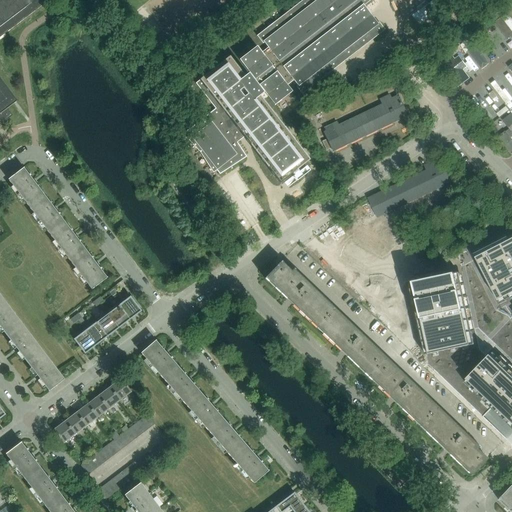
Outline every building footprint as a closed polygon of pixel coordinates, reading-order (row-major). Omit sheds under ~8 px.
[(0,0),(0,112),(4,117),(18,109),(0,85),(0,37),(49,0),(0,0)] [(215,109),(186,132),(191,138),(188,140),(200,152),(208,166),(211,164),(216,170),(220,175),(246,157),(232,136),(242,128),(282,180),(291,173),(309,159),(294,140),(294,139),(285,127),(280,131),(255,99),(263,93),(260,90),(261,90),(262,89),(274,106),(291,92),(286,86),(293,80),(303,93),(383,31),(364,6),(371,0),(302,0),(258,34),(268,47),(261,53),(256,47),(239,59),(252,76),(251,77),(248,74),(241,79),(226,61),(204,78),(203,77),(196,83),(207,98),(215,109)] [(483,52),(490,61),(510,45),(504,36),(483,52)] [(497,102),(502,99),(489,77),(483,80),(497,102)] [(391,117),(404,111),(397,96),(382,104),(383,105),(324,133),(333,150),(393,121),(391,117)] [(497,104),(484,113),(499,137),(509,131),(503,120),(506,118),(497,104)] [(377,217),(438,187),(436,183),(449,177),(442,163),(427,170),(427,171),(369,199),(377,217)] [(8,180),(29,207),(44,195),(24,168),(8,180)] [(29,207),(49,234),(65,223),(44,195),(29,207)] [(49,234),(70,262),(86,250),(65,223),(49,234)] [(353,230),(334,271),(390,296),(398,279),(422,281),(434,278),(432,269),(404,266),(409,255),(353,230)] [(458,273),(410,283),(426,355),(428,365),(503,436),(511,427),(510,426),(511,423),(511,253),(505,239),(475,254),(459,262),(464,271),(461,272),(458,273)] [(70,262),(91,289),(106,278),(86,250),(70,262)] [(277,266),(265,279),(316,328),(333,311),(281,261),(277,266)] [(22,325),(1,297),(0,297),(0,326),(7,336),(22,325)] [(130,297),(119,305),(130,320),(141,311),(130,297)] [(119,305),(108,314),(119,328),(130,320),(119,305)] [(333,311),(316,328),(368,378),(384,360),(333,311)] [(108,314),(96,322),(107,337),(119,328),(108,314)] [(107,337),(96,322),(85,331),(96,345),(107,337)] [(28,364),(43,352),(22,325),(7,336),(28,364)] [(74,339),(85,354),(96,345),(85,331),(74,339)] [(140,353),(163,379),(177,367),(155,341),(140,353)] [(64,380),(43,352),(28,364),(49,391),(64,380)] [(384,360),(368,378),(419,427),(436,409),(384,360)] [(177,367),(163,379),(185,405),(200,393),(177,367)] [(121,379),(109,388),(119,400),(130,392),(121,379)] [(108,409),(119,400),(109,388),(98,396),(108,409)] [(185,405),(208,432),(222,419),(200,393),(185,405)] [(97,417),(108,409),(98,396),(87,404),(97,417)] [(85,426),(97,417),(87,404),(76,413),(85,426)] [(436,409),(419,427),(470,475),(487,458),(436,409)] [(74,434),(85,426),(76,413),(65,421),(74,434)] [(149,428),(154,424),(147,415),(142,418),(149,428)] [(149,428),(142,418),(137,422),(145,431),(149,428)] [(208,432),(231,458),(245,445),(222,419),(208,432)] [(63,443),(74,434),(65,421),(53,430),(63,443)] [(145,431),(137,422),(132,425),(140,435),(145,431)] [(140,435),(132,425),(128,429),(135,439),(140,435)] [(135,439),(128,429),(123,432),(123,433),(130,442),(135,439)] [(115,432),(110,435),(113,440),(118,436),(119,436),(115,432)] [(130,442),(123,433),(119,436),(118,436),(125,446),(130,442)] [(125,446),(118,436),(113,440),(121,449),(125,446)] [(167,452),(172,449),(165,439),(160,443),(167,452)] [(121,449),(113,440),(109,443),(116,453),(121,449)] [(116,453),(109,443),(104,447),(111,457),(116,453)] [(167,452),(160,443),(155,446),(162,456),(167,452)] [(13,467),(25,483),(41,471),(20,444),(4,456),(13,467)] [(245,445),(231,458),(253,484),(268,471),(245,445)] [(162,456),(155,446),(150,450),(157,459),(162,456)] [(111,457),(104,447),(99,451),(106,460),(111,457)] [(157,459),(150,450),(146,454),(153,463),(157,459)] [(106,460),(99,451),(97,452),(94,454),(102,464),(106,460)] [(102,464),(94,454),(90,458),(97,467),(102,464)] [(153,463),(146,454),(141,457),(148,466),(153,463)] [(148,466),(141,457),(136,461),(143,470),(148,466)] [(97,467),(90,458),(85,462),(92,471),(97,467)] [(143,470),(136,461),(131,464),(138,474),(143,470)] [(85,462),(80,465),(87,475),(92,471),(85,462)] [(138,474),(131,464),(127,468),(134,477),(138,474)] [(134,477),(127,468),(122,471),(129,481),(134,477)] [(25,483),(46,510),(62,498),(41,471),(25,483)] [(129,481),(122,471),(117,475),(124,484),(129,481)] [(124,484),(117,475),(113,478),(120,488),(124,484)] [(120,488),(113,478),(108,482),(115,491),(120,488)] [(115,491),(108,482),(103,485),(110,495),(115,491)] [(124,495),(136,511),(155,511),(159,509),(140,483),(124,495)] [(103,485),(98,489),(105,498),(110,495),(103,485)] [(510,511),(511,511),(511,487),(499,501),(510,511)] [(273,509),(275,511),(281,511),(289,506),(293,511),(296,511),(304,506),(294,493),(273,508),(273,509)] [(46,510),(47,511),(72,511),(62,498),(46,510)]
